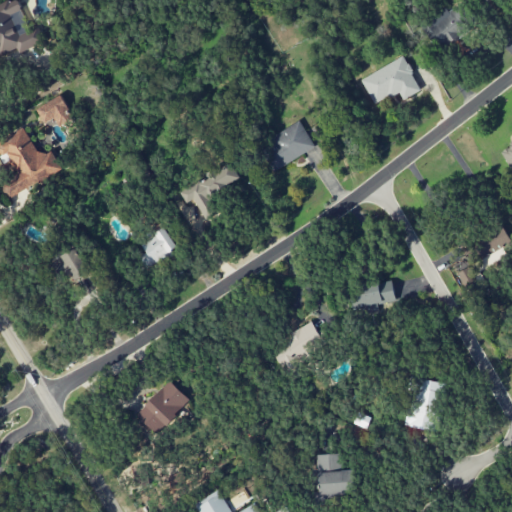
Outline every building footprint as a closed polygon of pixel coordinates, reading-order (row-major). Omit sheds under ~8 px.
[(18,35),(11,14),(20,11),(16,0),(11,0),(0,3),(0,53),(17,48),(19,52),(41,45),(37,29),(18,35)] [(451,5),(421,27),(440,52),(470,29),(451,5)] [(374,105),(400,92),(404,100),(421,92),(404,57),(361,79),(374,105)] [(35,108),(43,124),(55,119),(59,128),(73,121),(62,96),(35,108)] [(260,145),(275,171),(315,147),(300,122),(260,145)] [(0,184),(8,199),(62,170),(51,149),(39,155),(24,128),(0,140),(0,153),(5,162),(10,159),(18,174),(0,184)] [(511,170),(511,144),(500,151),(511,171),(511,170)] [(204,219),(218,214),(211,193),(240,183),(234,167),(179,187),(185,204),(197,200),(204,219)] [(484,264),(511,252),(511,247),(503,225),(473,238),(484,264)] [(140,243),(147,253),(140,258),(148,269),(179,249),(164,227),(140,243)] [(49,262),(55,277),(69,272),(73,281),(89,275),(79,250),(49,262)] [(378,310),(377,304),(396,300),(392,281),(349,290),(354,315),(378,310)] [(268,346),(287,380),(298,374),(292,364),(329,343),(321,329),(317,332),(312,323),(268,346)] [(437,382),(420,380),(412,428),(429,431),(437,382)] [(154,436),(189,400),(170,381),(134,417),(154,436)] [(317,455),(318,495),(355,494),(354,471),(341,471),(340,454),(317,455)] [(183,483),(180,473),(168,477),(171,487),(183,483)] [(194,504),(198,511),(259,511),(255,503),(239,511),(230,511),(218,490),(194,504)]
